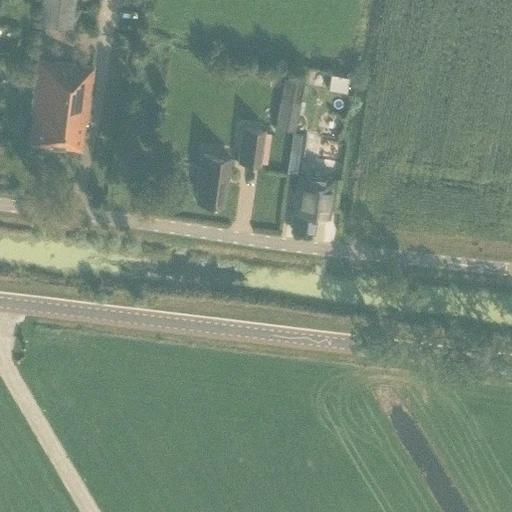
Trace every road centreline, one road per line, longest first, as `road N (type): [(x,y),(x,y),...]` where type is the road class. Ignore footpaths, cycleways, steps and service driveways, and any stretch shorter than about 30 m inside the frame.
road 1 (unclassified): [(511,270),(0,204)]
road 2 (tertiary): [(511,365),(0,304)]
